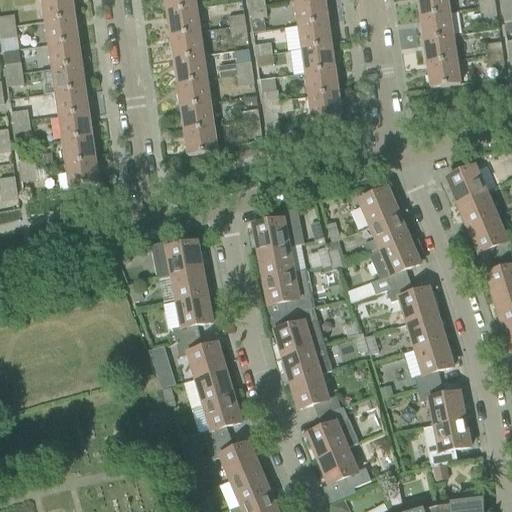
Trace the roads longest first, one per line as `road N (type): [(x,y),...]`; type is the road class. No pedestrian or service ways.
road 1 (residential): [(501,511),(454,299),(402,160)]
road 2 (residential): [(317,511),(260,382),(225,207)]
road 3 (residential): [(151,229),(117,0)]
road 4 (residential): [(225,207),(393,162)]
road 5 (residential): [(393,162),(368,0)]
road 6 (residential): [(0,262),(151,229)]
